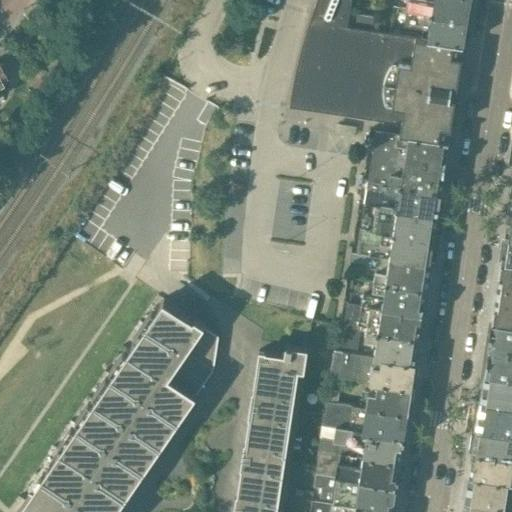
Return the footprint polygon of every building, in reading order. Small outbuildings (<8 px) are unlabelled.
[(296,72),(292,105),(372,117),(402,122),(401,131),(449,138),(450,128),(452,116),(456,91),(460,67),(464,42),(428,36),(422,35),(422,37),(385,31),(348,26),(352,0),(317,0),(314,9),(310,22),(306,35),(303,44),(301,53),(299,62),(296,72)] [(408,0),(407,9),(468,19),(469,8),(473,6),(474,0),(408,0)] [(469,32),(466,29),(468,19),(407,9),(405,23),(430,27),(428,36),(464,42),(468,40),(469,32)] [(373,16),(360,14),(358,27),(371,29),(373,16)] [(36,65),(42,56),(36,53),(30,61),(36,65)] [(401,131),(400,131),(400,134),(376,130),(373,147),(372,154),(404,160),(445,166),(446,158),(446,156),(448,157),(451,150),(448,143),(449,138),(401,131)] [(389,182),(441,190),(441,189),(443,189),(446,184),(443,176),(445,166),(404,160),(372,154),(368,179),(389,182)] [(437,215),(441,190),(389,182),(368,179),(364,203),(397,209),(437,215)] [(356,252),(371,255),(430,263),(434,264),(435,256),(431,254),(432,249),(436,247),(440,225),(436,224),(437,215),(397,209),(364,203),(362,213),(371,215),(369,229),(360,228),(356,252)] [(511,243),(506,242),(503,264),(511,265),(511,243)] [(431,281),(429,274),(428,274),(430,263),(371,255),(369,266),(376,267),(374,280),(426,288),(428,288),(431,281)] [(511,265),(503,264),(499,288),(511,290),(511,265)] [(426,290),(426,288),(374,280),(373,289),(384,291),(384,295),(363,292),(361,303),(371,304),(422,312),(424,303),(427,302),(429,293),(426,290)] [(511,290),(499,288),(494,322),(511,325),(511,290)] [(164,297),(15,511),(113,511),(214,366),(219,334),(204,324),(194,317),(164,297)] [(419,337),(422,312),(371,304),(361,303),(347,301),(344,321),(351,323),(351,326),(361,328),(367,329),(419,337)] [(511,325),(494,322),(492,334),(488,337),(486,345),(488,347),(511,351),(511,325)] [(344,330),(342,346),(357,348),(361,328),(351,326),(350,331),(344,330)] [(418,339),(419,337),(367,329),(366,339),(377,340),(375,356),(383,357),(415,362),(416,352),(420,350),(421,342),(418,339)] [(275,511),(299,356),(306,358),(308,347),(286,344),(283,353),(258,349),(232,511),(275,511)] [(511,351),(488,347),(489,349),(486,373),(511,377),(511,351)] [(414,363),(415,362),(383,357),(375,356),(343,351),(339,376),(379,382),(411,387),(412,376),(416,374),(418,366),(414,363)] [(481,402),(511,407),(511,377),(486,373),(481,402)] [(367,405),(407,412),(409,400),(413,399),(414,391),(410,389),(411,387),(379,382),(378,391),(370,390),(367,405)] [(403,436),(407,412),(367,405),(327,399),(323,423),(363,430),(403,436)] [(511,407),(481,402),(477,429),(511,434),(511,407)] [(319,447),(400,460),(404,458),(405,449),(402,446),(403,436),(363,430),(323,423),(319,447)] [(511,434),(477,429),(473,453),(511,458),(511,434)] [(319,447),(315,472),(396,485),(397,479),(400,460),(319,447)] [(511,458),(473,453),(470,476),(511,483),(511,482),(511,458)] [(392,509),(396,485),(315,472),(312,497),(392,509)] [(511,484),(511,483),(470,476),(466,500),(511,507),(511,484)] [(309,511),(391,511),(392,509),(312,497),(309,511)] [(460,511),(511,511),(511,507),(466,500),(464,510),(460,511)]
